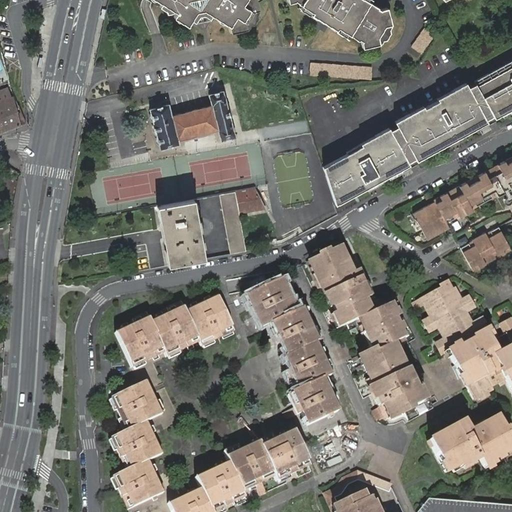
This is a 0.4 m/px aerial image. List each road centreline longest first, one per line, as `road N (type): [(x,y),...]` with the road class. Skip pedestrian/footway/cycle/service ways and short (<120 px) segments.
road 1 (residential): [(359,216),(290,257),(119,286),(98,299),(82,337),(94,511)]
road 2 (tertiary): [(2,511),(27,398),(35,251)]
road 3 (residential): [(511,135),(359,216)]
road 4 (residential): [(496,300),(359,216)]
road 5 (tertiary): [(80,0),(68,9),(52,85),(57,113)]
road 6 (tertiary): [(57,113),(72,89),(88,13),(82,0)]
